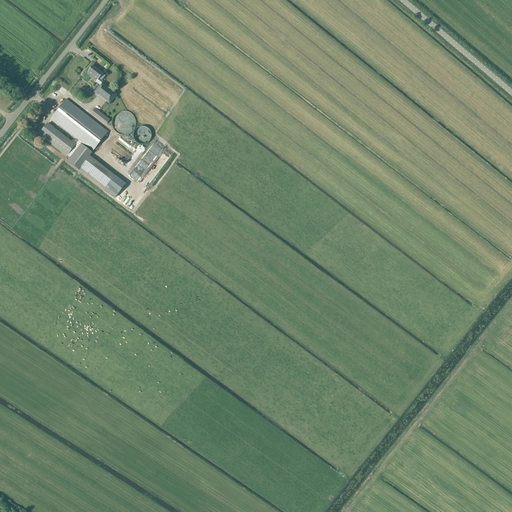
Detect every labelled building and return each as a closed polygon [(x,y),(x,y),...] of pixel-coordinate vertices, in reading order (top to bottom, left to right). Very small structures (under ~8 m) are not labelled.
[(103,73),(93,65),(87,72),(88,73),(86,75),(96,82),(97,80),(98,81),(103,73)] [(55,87),(56,89),(54,92),(58,96),(64,90),(57,84),(55,87)] [(93,92),(109,104),(115,96),(99,84),(93,92)] [(51,119),(93,151),(108,132),(66,99),(51,119)] [(107,123),(110,120),(96,110),(94,113),(107,123)] [(115,115),(114,116),(113,118),(112,120),(112,123),(112,126),(113,129),(115,131),(117,133),(120,134),(122,135),(125,135),(128,134),(131,133),(133,131),(134,129),(135,126),(136,123),(135,120),(134,118),(133,115),(131,113),(128,112),(125,111),(122,111),(120,112),(117,113),(115,115)] [(114,177),(47,124),(39,134),(67,156),(66,158),(105,189),(114,177)] [(147,138),(147,129),(144,129),(143,130),(142,135),(139,134),(138,137),(147,138)] [(131,156),(119,146),(110,157),(122,167),(131,156)] [(158,158),(149,172),(153,175),(162,161),(158,158)] [(105,189),(115,197),(124,186),(114,177),(105,189)] [(127,208),(136,213),(145,198),(136,192),(127,208)]
